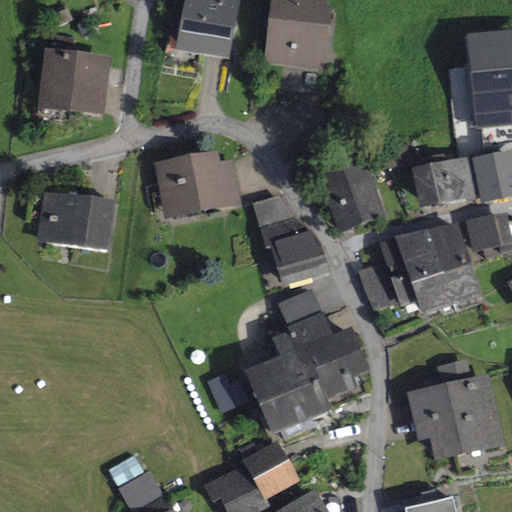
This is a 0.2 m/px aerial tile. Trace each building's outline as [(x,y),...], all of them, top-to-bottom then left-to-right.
[(190,3),(183,42),(200,45),(199,51),(225,56),(235,5),(208,0),(207,6),(190,3)] [(282,63),(321,67),(325,33),(326,29),(320,28),(322,10),(323,0),(275,0),(273,26),(270,25),(266,61),(282,63)] [(325,33),(331,34),(334,11),(322,10),(320,28),(326,29),(325,33)] [(53,39),(52,52),(72,54),(73,42),(53,39)] [(182,48),(199,51),(200,45),(183,42),(182,48)] [(48,57),(42,107),(100,114),(106,64),(48,57)] [(318,99),(321,67),(282,63),(278,95),(318,99)] [(487,115),(492,101),(468,105),(470,118),(487,115)] [(327,131),(305,150),(315,161),(336,143),(327,131)] [(475,168),(478,167),(510,160),(506,138),(498,139),(482,141),(482,136),(481,131),(453,135),(458,163),(461,163),(461,164),(474,161),(475,168)] [(159,168),(163,193),(171,191),(176,216),(238,204),(232,175),(219,177),(217,167),(216,158),(159,168)] [(485,202),(511,196),(511,168),(510,160),(478,167),(485,202)] [(467,201),(481,198),(475,168),(474,161),(461,164),(461,163),(458,163),(442,166),(441,162),(418,166),(425,204),(466,196),(467,201)] [(219,177),(232,175),(230,165),(217,167),(219,177)] [(323,179),(343,232),(381,218),(362,165),(323,179)] [(168,217),(176,216),(171,191),(163,193),(168,217)] [(38,244),(47,245),(54,196),(45,194),(38,244)] [(54,196),(47,245),(107,253),(114,204),(54,196)] [(262,231),(293,222),(279,198),(255,206),(262,231)] [(468,224),(469,231),(496,227),(495,219),(468,224)] [(329,271),(321,246),(311,235),(293,222),(262,231),(269,250),(275,248),(285,282),(329,271)] [(511,242),(511,223),(496,227),(499,245),(511,242)] [(454,226),(431,233),(452,303),(476,296),(454,226)] [(511,242),(499,245),(496,227),(469,231),(473,251),(483,249),(485,260),(511,254),(511,242)] [(423,312),(452,303),(431,233),(385,248),(401,300),(418,295),(423,312)] [(398,304),(384,265),(360,274),(374,313),(398,304)] [(282,307),(292,332),(294,331),(322,320),(311,295),(282,307)] [(304,358),(316,386),(328,413),(370,395),(361,374),(366,372),(350,334),(332,342),(322,320),(294,331),(296,336),(294,336),(303,358),(304,358)] [(257,375),(270,406),(316,386),(304,358),(303,358),(294,336),(277,344),(285,363),(279,366),(257,375)] [(279,366),(285,363),(277,344),(270,347),(279,366)] [(455,367),(458,382),(468,380),(465,365),(455,367)] [(446,393),(470,387),(468,380),(458,382),(455,367),(441,371),(446,393)] [(263,409),(270,406),(257,375),(250,378),(263,409)] [(225,378),(211,384),(223,412),(248,401),(240,383),(229,388),(225,378)] [(435,434),(440,457),(497,443),(483,384),(470,387),(446,393),(415,400),(421,427),(433,424),(435,434)] [(313,419),(328,413),(316,386),(270,406),(263,409),(274,435),(281,432),(285,441),(316,428),(313,419)] [(424,437),(435,434),(433,424),(421,427),(424,437)] [(276,447),(246,463),(256,481),(286,465),(276,447)] [(266,499),(295,482),(286,465),(256,481),(266,499)] [(269,511),(270,511),(248,469),(208,490),(212,498),(222,494),(231,511),(269,511)] [(120,491),(125,500),(151,485),(160,502),(165,500),(150,474),(120,491)] [(171,511),(165,500),(160,502),(151,485),(125,500),(131,511),(171,511)] [(436,494),(422,498),(403,503),(405,511),(407,511),(439,504),(436,494)] [(321,511),(312,495),(283,511),(321,511)] [(455,511),(453,500),(439,504),(407,511),(455,511)]
